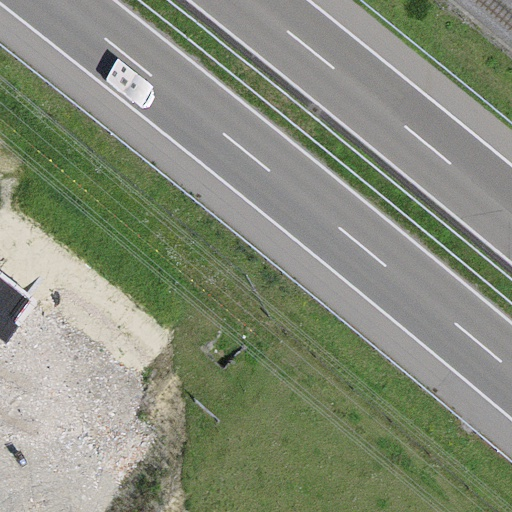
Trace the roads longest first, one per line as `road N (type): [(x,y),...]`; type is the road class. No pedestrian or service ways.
road 1 (motorway): [(51,0),(511,373)]
road 2 (motorway): [(511,212),(250,0)]
